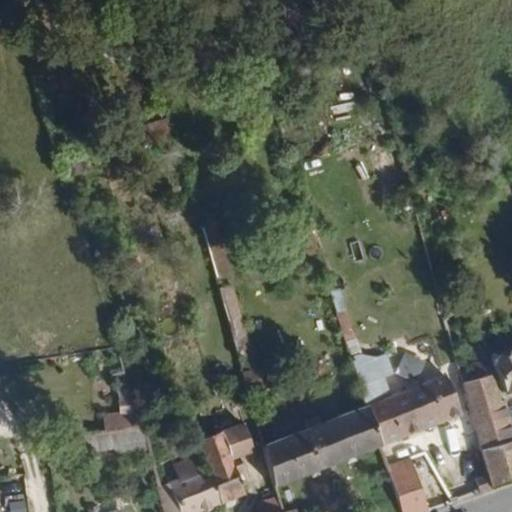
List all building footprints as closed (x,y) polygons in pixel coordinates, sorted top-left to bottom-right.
[(330,124),(336,150),(386,140),(381,114),(330,124)] [(171,136),(164,118),(139,128),(144,147),(171,136)] [(221,248),(212,218),(197,222),(207,252),(217,249),(221,248)] [(225,271),(217,249),(207,252),(213,275),(225,271)] [(376,372),(363,331),(359,330),(343,281),(331,284),(347,334),(369,402),(388,394),(381,372),(376,372)] [(250,351),(229,282),(216,285),(238,355),(250,351)] [(504,390),(511,387),(511,339),(490,347),(498,373),(504,390)] [(462,407),(450,368),(388,394),(369,402),(382,441),(407,430),(462,407)] [(511,480),(511,414),(507,397),(496,400),(489,376),(466,384),(487,449),(498,485),(511,480)] [(281,404),(276,384),(249,392),(255,412),(269,407),(281,404)] [(382,441),(369,402),(326,419),(323,412),(298,422),(301,430),(265,444),(277,483),(382,441)] [(271,418),(269,407),(255,412),(258,421),(271,418)] [(244,457),(255,453),(247,424),(203,439),(209,458),(224,504),(248,495),(242,476),(249,473),(244,457)] [(139,449),(131,428),(101,434),(104,449),(112,454),(139,449)] [(415,454),(407,430),(382,441),(389,462),(415,454)] [(104,449),(101,434),(75,439),(77,454),(104,449)] [(498,485),(487,449),(472,455),(482,490),(498,485)] [(423,511),(433,509),(415,454),(389,462),(404,511),(423,511)] [(202,511),(224,504),(209,458),(169,470),(173,487),(154,493),(160,511),(202,511)] [(280,511),(285,510),(281,496),(261,503),(265,511),(280,511)]
